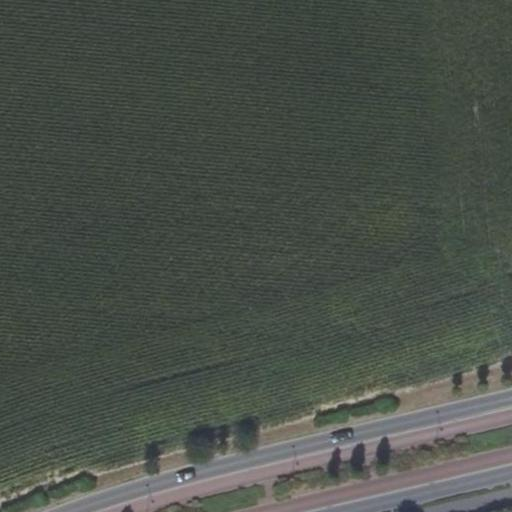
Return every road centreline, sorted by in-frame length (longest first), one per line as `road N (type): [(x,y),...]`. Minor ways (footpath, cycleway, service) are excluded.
road 1 (secondary): [(511,399),(70,511)]
road 2 (secondary): [(345,511),(511,473)]
